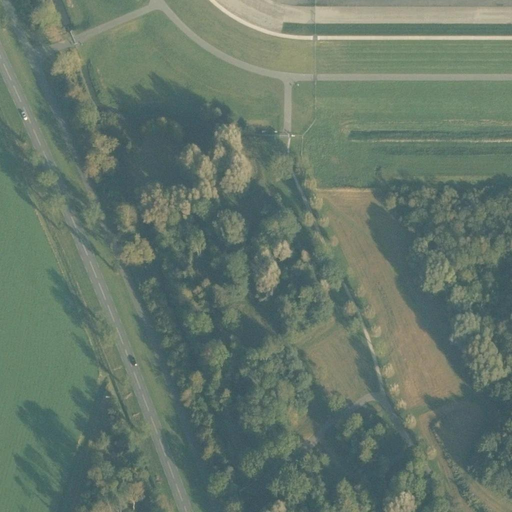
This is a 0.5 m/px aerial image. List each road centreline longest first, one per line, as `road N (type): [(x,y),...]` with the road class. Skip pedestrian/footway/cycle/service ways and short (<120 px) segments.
road 1 (unclassified): [(217,511),(113,245),(3,0)]
road 2 (secondary): [(186,511),(0,58)]
